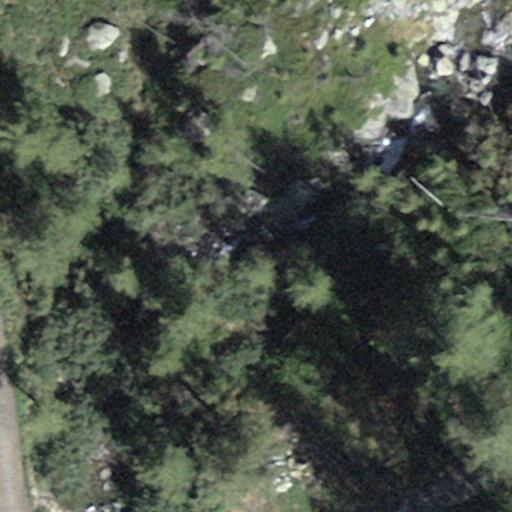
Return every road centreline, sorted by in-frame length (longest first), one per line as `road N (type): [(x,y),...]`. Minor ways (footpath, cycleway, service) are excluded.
road 1 (track): [(0,359),(14,511)]
road 2 (track): [(404,511),(511,448)]
